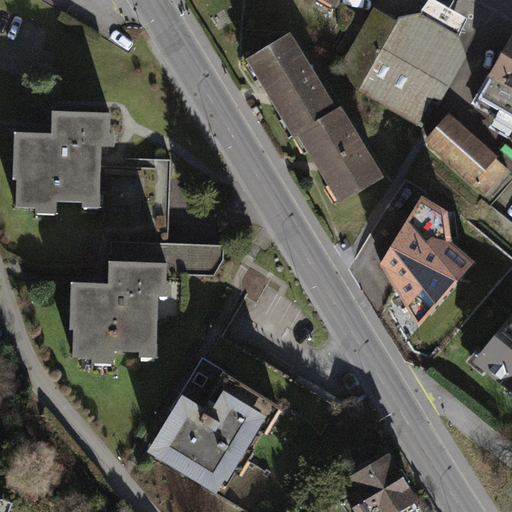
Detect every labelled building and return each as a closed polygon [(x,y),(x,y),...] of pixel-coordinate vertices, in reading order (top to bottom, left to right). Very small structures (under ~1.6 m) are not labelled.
[(467,19),(432,0),(428,0),(419,15),(399,19),(397,22),(358,93),(419,130),(431,106),(437,110),(468,58),(460,37),(467,19)] [(397,22),(374,9),(341,65),(358,93),(397,22)] [(295,27),(251,54),(296,127),(340,100),(295,27)] [(511,112),(511,32),(476,90),(511,112)] [(99,204),(98,126),(111,126),(110,98),(49,99),(49,110),(16,111),(17,204),(99,204)] [(340,100),(296,127),(341,200),(385,172),(340,100)] [(450,108),(428,134),(484,181),(506,155),(450,108)] [(398,322),(448,292),(419,245),(370,274),(398,322)] [(159,358),(159,281),(171,281),(171,252),(109,253),(109,265),(76,265),(77,359),(159,358)] [(511,315),(472,365),(511,397),(511,315)] [(157,459),(230,503),(284,416),(211,372),(157,459)] [(345,484),(360,511),(411,511),(420,507),(394,458),(345,484)]
